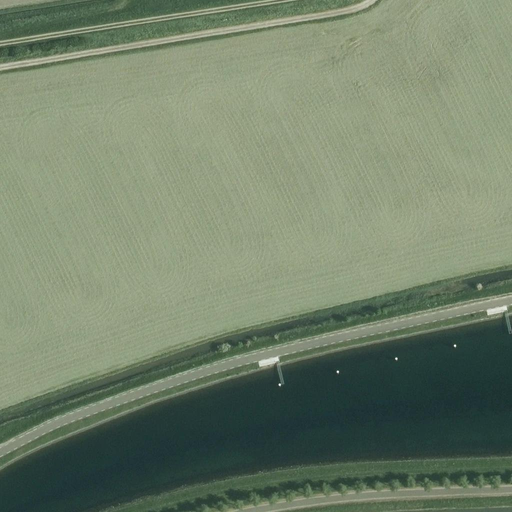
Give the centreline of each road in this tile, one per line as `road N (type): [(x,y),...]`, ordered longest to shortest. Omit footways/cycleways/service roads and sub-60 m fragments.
road 1 (unclassified): [(0,452),(216,368),(511,301)]
road 2 (track): [(374,0),(315,18),(0,67)]
road 3 (track): [(283,0),(0,45)]
road 4 (unclassified): [(251,511),(366,496),(511,490)]
road 5 (track): [(0,36),(128,0)]
